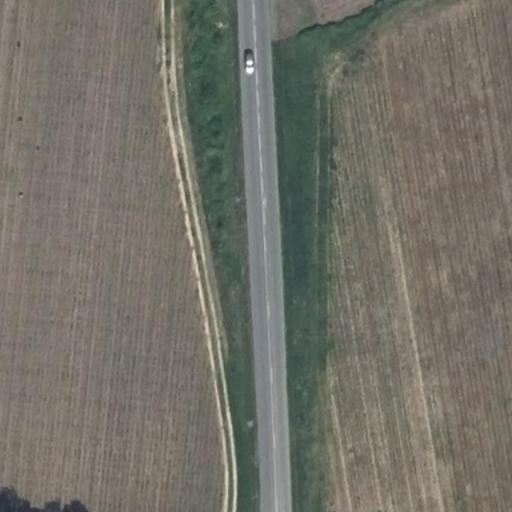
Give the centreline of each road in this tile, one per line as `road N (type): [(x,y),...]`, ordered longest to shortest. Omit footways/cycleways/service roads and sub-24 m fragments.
road 1 (track): [(167,0),(176,135),(228,439),(229,511)]
road 2 (tertiary): [(252,0),(275,511)]
